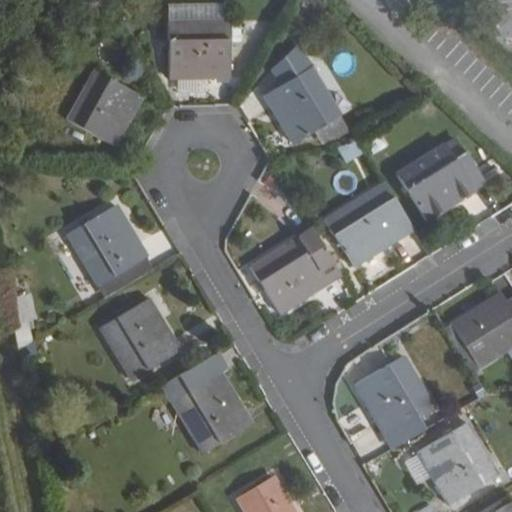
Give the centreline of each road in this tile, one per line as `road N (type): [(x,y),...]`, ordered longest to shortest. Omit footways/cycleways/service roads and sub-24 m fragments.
road 1 (residential): [(304,404),(310,373),(342,346),(511,239)]
road 2 (residential): [(304,404),(188,212)]
road 3 (residential): [(188,212),(161,182),(169,143),(207,126),(243,151)]
road 4 (residential): [(364,511),(304,404)]
